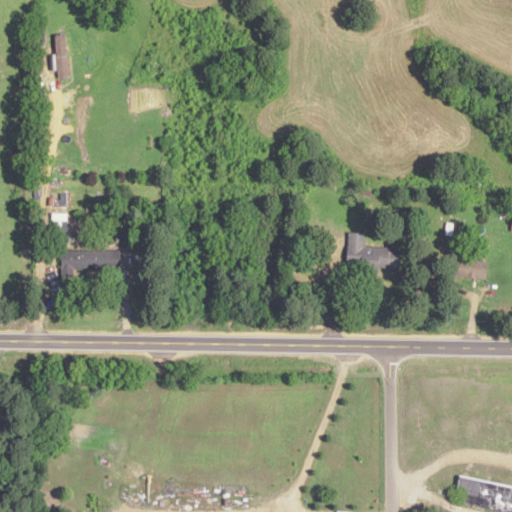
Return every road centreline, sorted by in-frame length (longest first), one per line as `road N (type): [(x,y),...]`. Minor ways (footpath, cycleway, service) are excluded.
road 1 (secondary): [(0,338),(511,346)]
road 2 (residential): [(125,341),(117,0)]
road 3 (residential): [(392,345),(389,511)]
